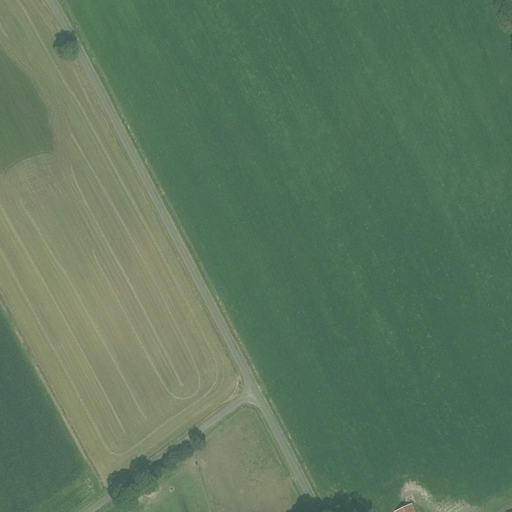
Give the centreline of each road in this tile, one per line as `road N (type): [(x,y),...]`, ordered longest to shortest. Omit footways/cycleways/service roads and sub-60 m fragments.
road 1 (unclassified): [(254,390),(49,0)]
road 2 (unclassified): [(87,511),(254,390)]
road 3 (unclassified): [(317,511),(254,390)]
